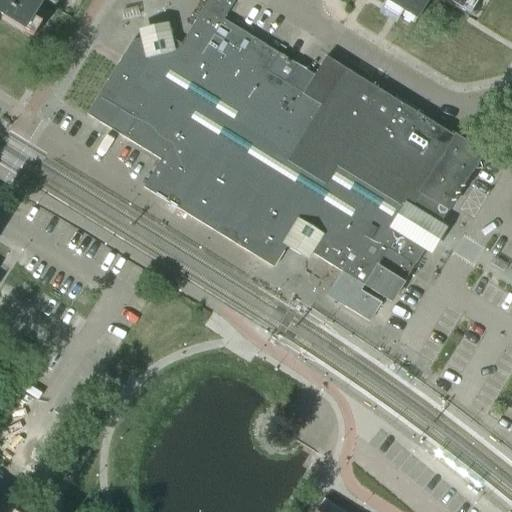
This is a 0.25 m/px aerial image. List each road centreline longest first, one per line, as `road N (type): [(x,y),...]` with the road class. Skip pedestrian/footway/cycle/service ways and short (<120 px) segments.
road 1 (residential): [(25,443),(119,293),(0,216)]
road 2 (residential): [(511,95),(480,102),(436,97),(296,11)]
